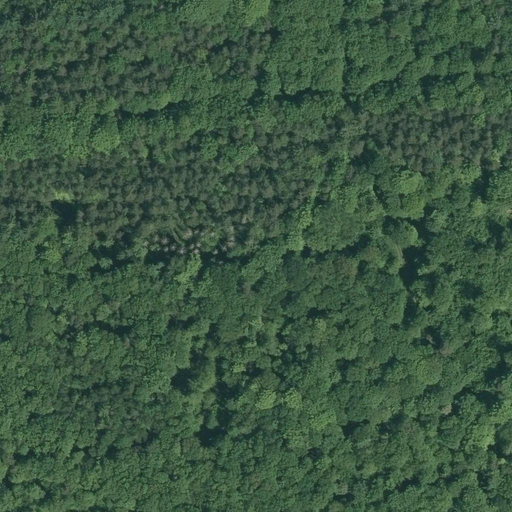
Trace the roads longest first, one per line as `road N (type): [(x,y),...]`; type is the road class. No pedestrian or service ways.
road 1 (track): [(511,71),(0,118)]
road 2 (track): [(484,511),(337,90)]
